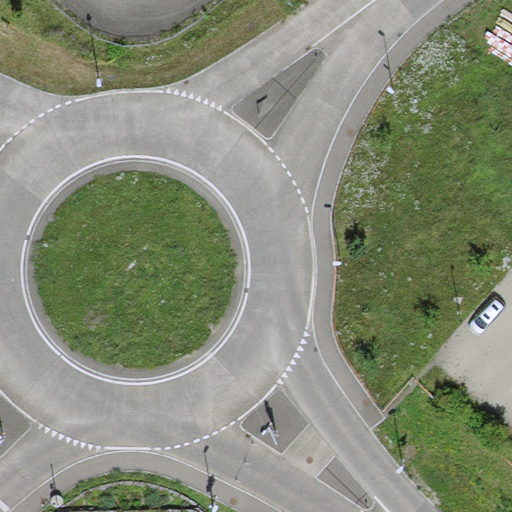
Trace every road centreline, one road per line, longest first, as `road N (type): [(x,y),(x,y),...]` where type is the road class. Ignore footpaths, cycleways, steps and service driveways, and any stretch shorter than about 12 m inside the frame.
road 1 (trunk): [(400,511),(272,315)]
road 2 (primary): [(223,150),(190,131),(116,122),(47,151),(21,178)]
road 3 (residential): [(223,150),(384,0)]
road 4 (trunk): [(155,408),(342,511)]
road 5 (primary): [(272,315),(281,270),(275,225),(255,183),(223,150)]
road 6 (primary): [(155,408),(226,378),(272,315)]
road 7 (primary): [(42,374),(115,408),(155,408)]
